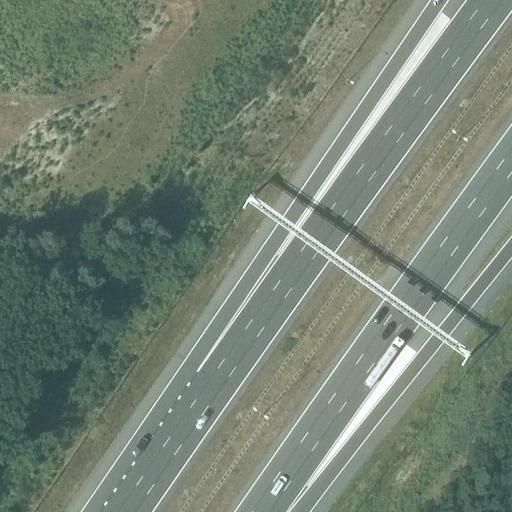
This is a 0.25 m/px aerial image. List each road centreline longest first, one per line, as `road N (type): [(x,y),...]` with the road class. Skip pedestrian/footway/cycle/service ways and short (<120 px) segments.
road 1 (motorway): [(493,0),(205,393)]
road 2 (motorway): [(437,0),(277,235),(205,393)]
road 3 (motorway): [(263,511),(511,160)]
road 4 (motorway): [(282,511),(511,243)]
road 5 (motorway): [(205,393),(126,511)]
